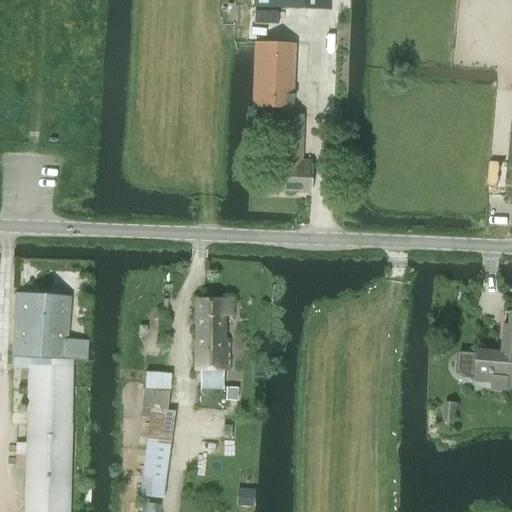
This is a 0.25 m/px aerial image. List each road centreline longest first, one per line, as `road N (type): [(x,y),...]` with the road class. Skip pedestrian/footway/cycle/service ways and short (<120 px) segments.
road 1 (unclassified): [(511,246),(0,222)]
road 2 (track): [(217,73),(211,233)]
